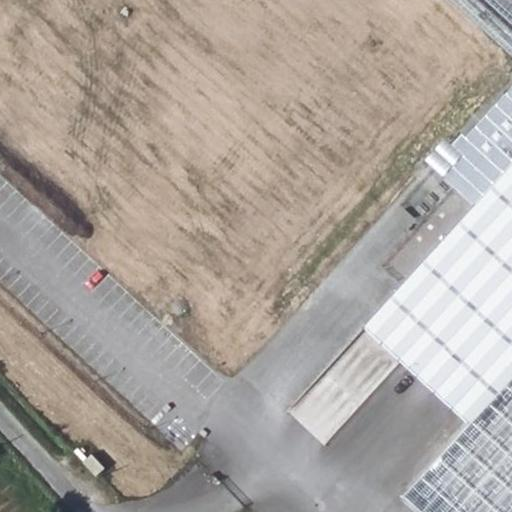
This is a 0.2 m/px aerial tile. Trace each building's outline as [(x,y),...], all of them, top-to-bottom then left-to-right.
[(511,0),(453,0),(511,53),(511,0)] [(511,511),(511,159),(360,325),(462,417),(396,489),(420,511),(511,511)] [(336,355),(295,404),(329,432),(370,384),(336,355)] [(86,440),(82,443),(91,452),(94,449),(86,440)] [(99,446),(91,453),(104,467),(112,460),(99,446)]
